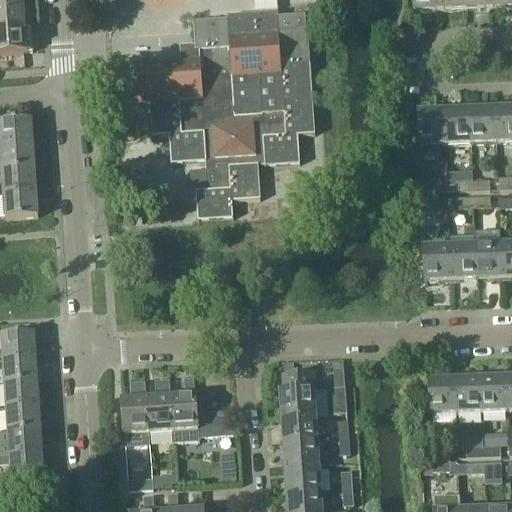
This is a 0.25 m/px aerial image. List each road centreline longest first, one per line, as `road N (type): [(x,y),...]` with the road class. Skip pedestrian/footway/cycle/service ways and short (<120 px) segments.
road 1 (residential): [(246,347),(511,334)]
road 2 (residential): [(511,90),(410,93),(406,40),(511,36)]
road 3 (residential): [(68,95),(85,353)]
road 4 (residential): [(255,511),(246,347)]
road 5 (residential): [(85,353),(246,347)]
road 6 (residential): [(94,511),(85,353)]
